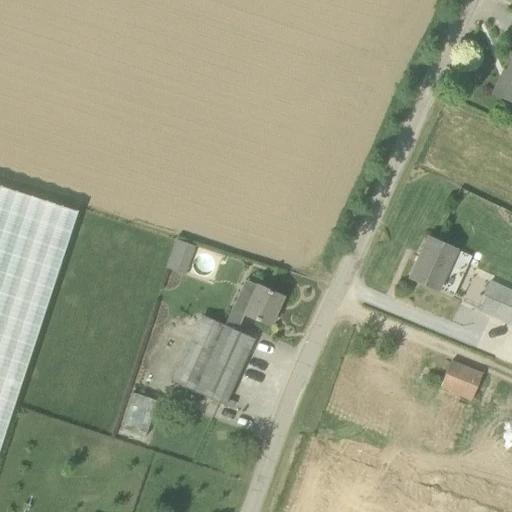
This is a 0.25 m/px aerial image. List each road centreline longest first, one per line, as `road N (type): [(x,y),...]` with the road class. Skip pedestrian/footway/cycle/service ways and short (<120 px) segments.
road 1 (unclassified): [(261,511),(399,153),(469,0)]
road 2 (track): [(300,409),(511,489)]
